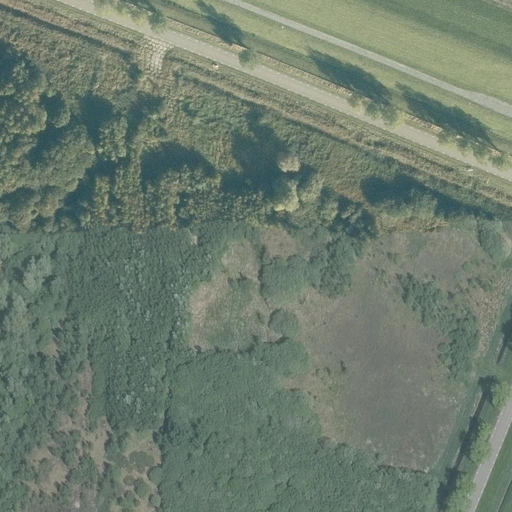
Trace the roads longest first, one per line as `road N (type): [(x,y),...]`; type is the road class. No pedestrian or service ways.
road 1 (tertiary): [(511,173),(73,0)]
road 2 (tertiary): [(466,511),(511,398)]
